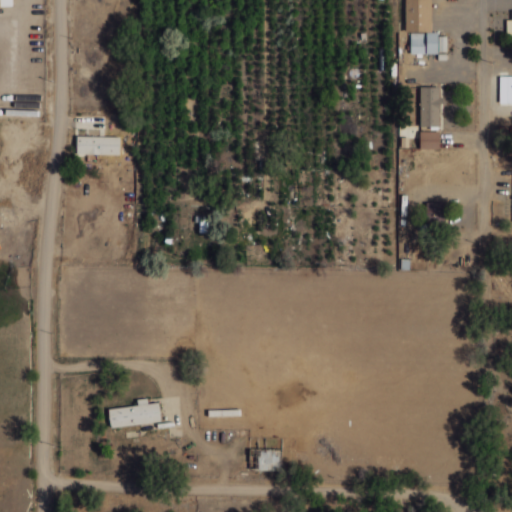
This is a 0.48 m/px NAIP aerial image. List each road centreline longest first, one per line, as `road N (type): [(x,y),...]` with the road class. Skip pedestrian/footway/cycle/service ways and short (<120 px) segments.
road 1 (residential): [(22,0),(22,167),(0,236),(4,511)]
road 2 (residential): [(4,470),(511,470)]
road 3 (residential): [(447,0),(459,351)]
